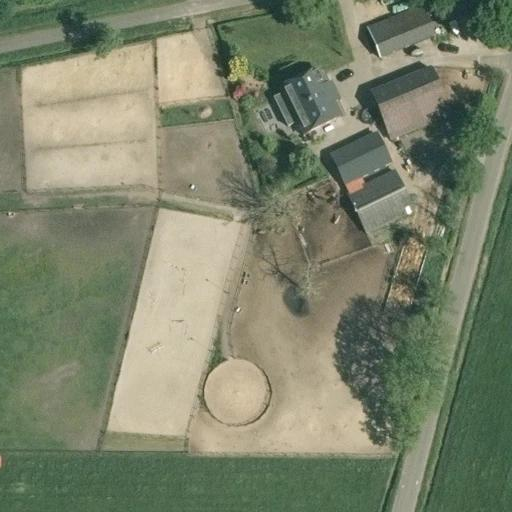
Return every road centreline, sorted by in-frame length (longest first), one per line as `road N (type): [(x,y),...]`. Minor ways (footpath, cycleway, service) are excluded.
road 1 (unclassified): [(402,511),(511,104)]
road 2 (unclassified): [(0,48),(249,0)]
